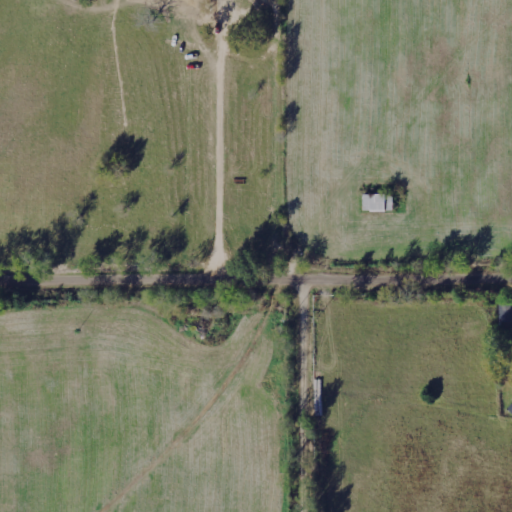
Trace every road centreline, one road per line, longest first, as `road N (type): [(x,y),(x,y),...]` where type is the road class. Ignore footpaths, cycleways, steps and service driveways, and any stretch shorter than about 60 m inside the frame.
road 1 (residential): [(511,282),(0,284)]
road 2 (residential): [(311,511),(307,283)]
